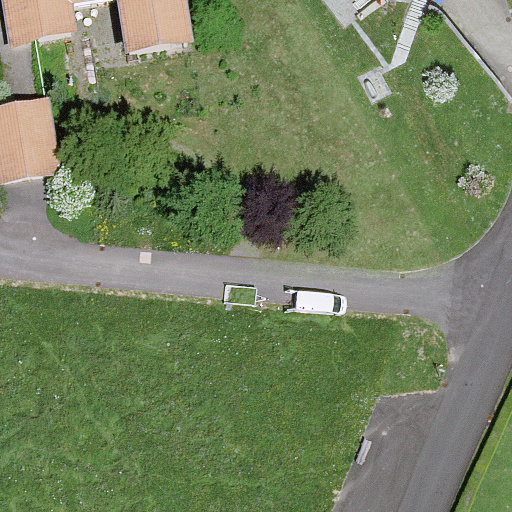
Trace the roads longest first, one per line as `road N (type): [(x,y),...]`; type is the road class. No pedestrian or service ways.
road 1 (residential): [(511,296),(0,256)]
road 2 (residential): [(511,301),(422,511)]
